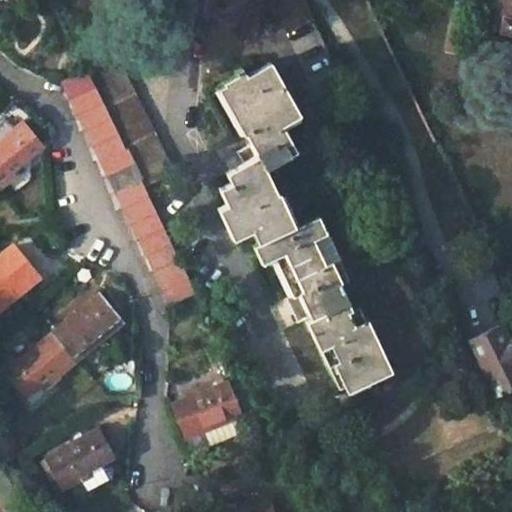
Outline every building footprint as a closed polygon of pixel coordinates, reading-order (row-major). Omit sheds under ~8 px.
[(303,0),(292,0),(275,9),(286,34),(313,20),(308,10),(303,0)] [(511,0),(503,0),(498,26),(511,29),(511,0)] [(456,3),(446,52),(462,55),(471,6),(456,3)] [(145,187),(149,196),(180,182),(110,42),(81,56),(89,73),(97,90),(104,104),(112,120),(120,137),(128,153),(136,169),(145,187)] [(217,90),(242,135),(246,135),(258,158),(226,174),(231,184),(219,190),(227,206),(218,210),(233,241),(251,233),(257,245),(253,247),(261,264),(283,253),(300,290),(296,292),(309,319),(304,321),(318,350),(328,345),(335,361),(330,363),(344,390),(387,369),(365,320),(352,326),(344,312),(350,309),(338,283),(345,279),(316,217),(294,228),(278,196),(276,196),(263,170),(296,155),(279,125),(297,115),(269,64),(245,76),(242,73),(223,83),(224,86),(217,90)] [(89,73),(64,86),(72,102),(97,90),(89,73)] [(72,102),(79,117),(104,104),(97,90),(72,102)] [(79,117),(87,133),(112,120),(104,104),(79,117)] [(120,137),(112,120),(87,133),(95,150),(120,137)] [(0,138),(0,190),(23,172),(19,167),(40,151),(19,124),(0,138)] [(95,150),(102,165),(128,153),(120,137),(95,150)] [(102,165),(111,182),(136,169),(128,153),(102,165)] [(145,187),(136,169),(111,182),(119,200),(145,187)] [(145,187),(119,200),(127,216),(152,203),(149,196),(145,187)] [(127,216),(135,233),(161,221),(152,203),(127,216)] [(168,236),(161,221),(135,233),(143,249),(168,236)] [(143,249),(151,266),(177,254),(168,236),(143,249)] [(11,250),(0,258),(0,305),(14,295),(10,290),(31,274),(11,250)] [(151,266),(159,282),(185,270),(177,254),(151,266)] [(192,285),(185,270),(159,282),(167,297),(192,285)] [(200,301),(192,285),(167,297),(174,313),(200,301)] [(98,296),(52,333),(75,363),(102,342),(99,338),(119,322),(98,296)] [(470,341),(496,395),(511,387),(511,338),(507,341),(500,327),(470,341)] [(50,383),(75,363),(52,333),(5,370),(25,396),(47,379),(50,383)] [(228,384),(171,407),(189,453),(246,431),(228,384)] [(98,465),(111,458),(97,429),(44,457),(61,491),(80,481),(87,493),(112,479),(110,471),(108,467),(101,471),(98,465)] [(226,511),(270,511),(268,501),(226,511)]
